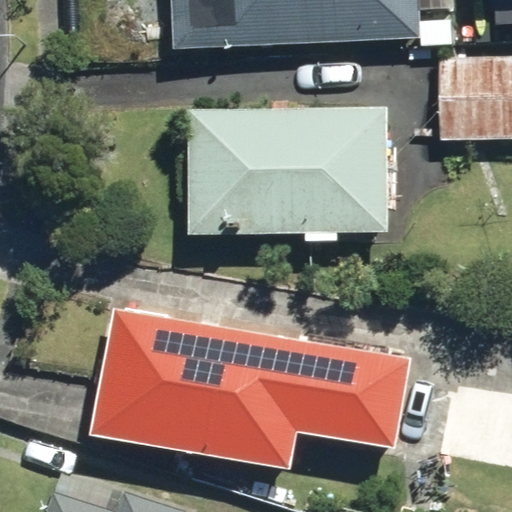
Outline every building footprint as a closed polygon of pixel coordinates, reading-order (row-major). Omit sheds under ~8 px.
[(170,0),(173,50),(415,40),(413,0),(170,0)] [(511,0),(487,0),(489,26),(511,23),(511,0)] [(511,43),(451,42),(449,142),(511,143),(511,43)] [(199,117),(204,237),(407,228),(401,108),(199,117)] [(430,360),(127,310),(106,434),(305,467),(312,428),(416,445),(430,360)] [(112,511),(57,494),(51,511),(177,511),(126,495),(120,511),(112,511)]
